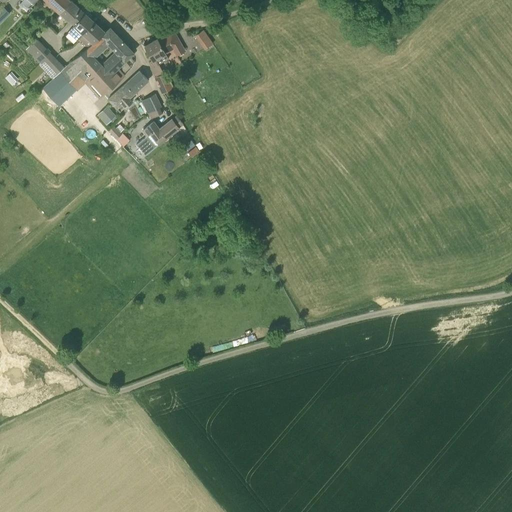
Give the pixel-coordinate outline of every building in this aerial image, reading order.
[(7,0),(5,2),(4,3),(10,8),(12,5),(24,15),(26,13),(27,14),(33,9),(31,6),(24,0),(7,0)] [(46,0),(59,12),(69,0),(46,0)] [(71,0),(69,0),(59,12),(69,21),(81,9),(71,0)] [(0,23),(10,13),(10,12),(3,5),(0,8),(0,23)] [(79,38),(95,22),(85,13),(68,32),(78,40),(79,38)] [(95,22),(79,38),(89,48),(94,44),(105,31),(95,22)] [(117,67),(133,52),(110,28),(106,31),(94,44),(89,48),(61,71),(60,71),(53,77),(54,78),(52,80),(41,86),(49,95),(59,87),(61,85),(70,95),(85,81),(100,98),(125,76),(117,67)] [(158,39),(157,38),(145,45),(153,59),(149,61),(152,67),(150,68),(154,75),(163,69),(160,64),(159,65),(158,64),(168,58),(165,52),(173,48),(175,51),(182,47),(175,33),(167,37),(166,34),(158,39)] [(200,42),(205,49),(213,43),(208,36),(200,42)] [(31,54),(41,43),(36,38),(26,49),(31,54)] [(46,48),(41,43),(31,54),(36,59),(46,48)] [(40,64),(50,52),(46,48),(36,59),(40,64)] [(64,67),(50,52),(40,64),(53,77),(60,71),(64,67)] [(148,79),(139,70),(109,100),(120,112),(132,100),(129,97),(148,79)] [(162,93),(172,89),(164,72),(155,76),(162,93)] [(17,80),(11,74),(6,78),(12,85),(17,80)] [(148,112),(159,107),(161,106),(155,94),(142,101),(148,112)] [(106,124),(116,115),(107,106),(97,115),(106,124)] [(148,112),(151,118),(162,112),(159,107),(148,112)] [(159,143),(183,124),(176,115),(159,129),(154,121),(143,130),(147,135),(150,132),(159,143)] [(116,139),(121,135),(121,134),(115,129),(113,127),(108,132),(116,139)] [(184,143),(189,150),(194,146),(189,139),(184,143)] [(188,152),(191,157),(199,151),(196,146),(188,152)]
